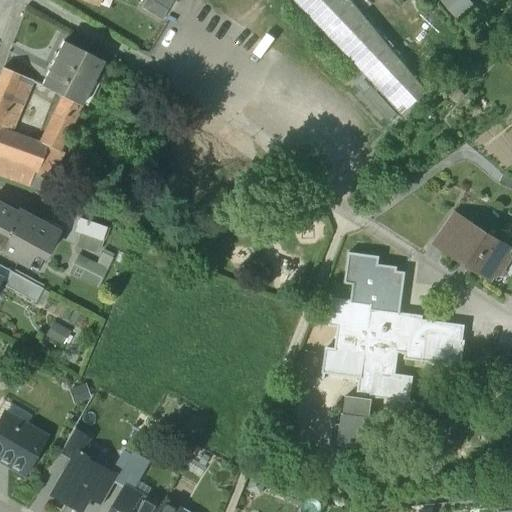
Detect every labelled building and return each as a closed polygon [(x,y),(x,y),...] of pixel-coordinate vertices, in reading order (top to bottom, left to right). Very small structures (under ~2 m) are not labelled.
[(167,10),(150,0),(145,0),(140,8),(161,21),(167,10)] [(173,0),(150,0),(167,10),(173,0)] [(350,0),(293,0),(406,120),(428,93),(350,0)] [(471,0),(441,0),(456,17),(474,2),(471,0)] [(102,61),(63,42),(41,87),(63,98),(79,106),(86,92),(92,95),(98,85),(91,82),(102,61)] [(32,81),(2,68),(0,73),(0,93),(9,98),(22,104),(32,81)] [(10,132),(0,128),(0,120),(9,98),(0,93),(0,176),(28,186),(34,172),(49,177),(61,152),(57,151),(41,143),(40,143),(10,132)] [(9,98),(0,120),(0,128),(10,132),(22,104),(9,98)] [(63,98),(41,143),(57,151),(79,106),(63,98)] [(14,213),(0,204),(0,252),(26,267),(34,253),(43,258),(58,232),(16,209),(14,213)] [(452,213),(432,242),(444,249),(463,220),(452,213)] [(104,228),(84,220),(75,247),(96,254),(104,228)] [(508,248),(463,220),(444,249),(449,253),(448,255),(470,269),(472,267),(489,278),(497,265),(504,263),(507,259),(506,251),(508,248)] [(401,314),(406,273),(397,272),(398,267),(378,265),(379,257),(348,253),(344,284),(353,285),(351,301),(333,298),(329,325),(338,326),(335,349),(326,348),(323,372),(360,377),(357,398),(373,400),(373,397),(409,402),(413,377),(395,375),(398,353),(405,354),(410,319),(411,315),(401,314)] [(77,257),(69,274),(98,286),(106,269),(77,257)] [(42,289),(12,273),(5,286),(35,302),(42,289)] [(463,327),(410,319),(405,354),(405,360),(460,367),(464,341),(461,341),(463,327)] [(82,343),(63,333),(54,350),(73,359),(82,343)] [(357,398),(348,397),(346,414),(344,414),(340,441),(374,446),(378,419),(371,418),(373,400),(357,398)] [(0,459),(24,473),(43,439),(2,416),(0,420),(0,459)] [(60,453),(72,459),(84,438),(72,431),(60,453)] [(81,511),(91,496),(105,470),(76,453),(72,459),(51,495),(80,511),(81,511)] [(148,464),(131,454),(118,476),(135,486),(148,464)] [(118,478),(105,470),(91,496),(103,503),(118,478)] [(127,486),(111,511),(158,511),(161,506),(143,496),(140,501),(126,493),(129,488),(127,486)] [(180,511),(182,510),(165,500),(161,506),(158,511),(180,511)]
